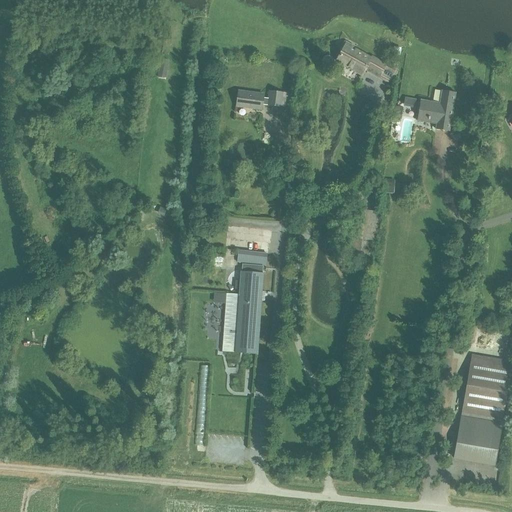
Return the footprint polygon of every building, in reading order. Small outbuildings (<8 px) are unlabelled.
[(341,52),(337,61),(362,75),(365,69),(378,76),(389,81),(395,70),(384,64),(371,56),(369,59),(353,50),(354,48),(354,46),(346,41),(344,42),(340,49),(340,51),(341,52)] [(159,59),(157,76),(165,77),(167,60),(159,59)] [(263,94),(238,90),(236,105),(261,108),(262,103),(291,107),(292,94),(270,91),(269,98),(262,97),(263,94)] [(449,131),(455,92),(441,90),(439,102),(420,99),(416,120),(436,124),(435,128),(449,131)] [(396,107),(394,119),(400,120),(402,108),(396,107)] [(384,181),(383,194),(393,194),(394,181),(384,181)] [(368,184),(364,192),(379,197),(379,183),(368,184)] [(230,227),(281,230),(282,220),(230,217),(230,227)] [(266,254),(238,251),(237,262),(242,263),(239,295),(227,294),(222,352),(256,354),(263,274),(265,274),(266,254)] [(216,264),(225,263),(225,254),(216,254),(216,264)] [(472,356),(454,459),(495,466),(502,423),(501,423),(511,363),(472,356)]
